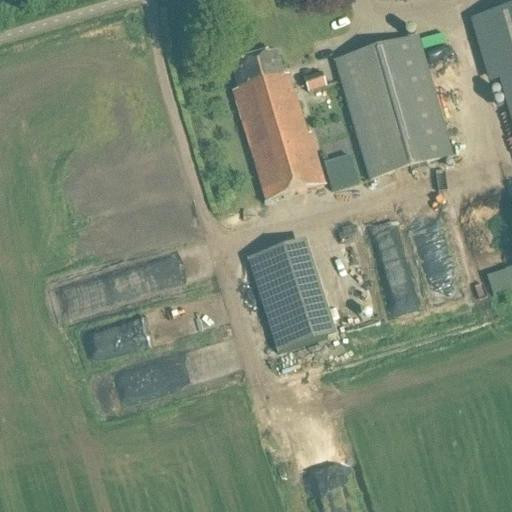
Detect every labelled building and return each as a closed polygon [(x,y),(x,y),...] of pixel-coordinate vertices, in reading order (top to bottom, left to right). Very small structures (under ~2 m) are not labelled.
[(511,11),(479,21),(498,86),(511,132),(511,11)] [(417,42),(334,66),(369,185),(452,161),(417,42)] [(311,194),(326,190),(323,180),(310,138),(307,139),(294,96),(293,96),(288,80),(282,81),(275,57),(231,70),(239,94),(233,96),(266,207),(311,194)] [(308,97),(326,91),(322,77),(303,83),(308,97)] [(359,189),(350,160),(324,168),(327,179),(332,196),(353,190),(359,189)] [(248,264),(278,359),(337,340),(306,245),(248,264)] [(511,267),(489,275),(496,296),(511,290),(511,267)]
